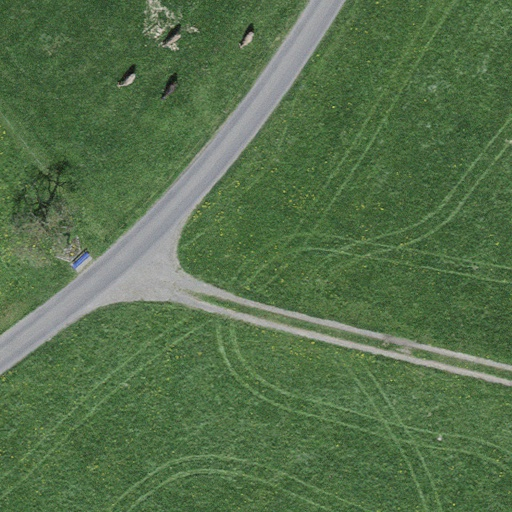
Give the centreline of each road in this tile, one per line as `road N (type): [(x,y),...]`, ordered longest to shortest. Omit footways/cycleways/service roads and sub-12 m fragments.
road 1 (unclassified): [(0,363),(130,264),(236,146),(327,0)]
road 2 (track): [(130,264),(208,309),(511,382)]
